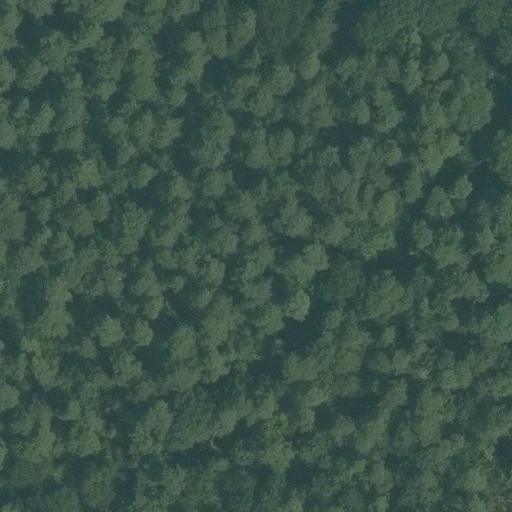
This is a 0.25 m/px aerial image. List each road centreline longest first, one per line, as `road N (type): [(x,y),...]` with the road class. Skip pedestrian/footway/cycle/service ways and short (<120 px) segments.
road 1 (track): [(511,136),(364,272),(57,511)]
road 2 (track): [(364,272),(0,178)]
